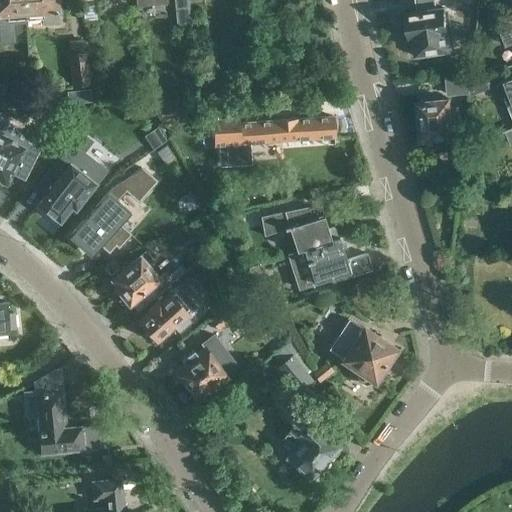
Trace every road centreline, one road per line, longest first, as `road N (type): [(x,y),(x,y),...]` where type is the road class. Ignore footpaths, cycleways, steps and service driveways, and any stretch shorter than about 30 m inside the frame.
road 1 (residential): [(450,371),(351,0)]
road 2 (residential): [(218,511),(24,248),(0,235)]
road 3 (residential): [(343,511),(450,371)]
